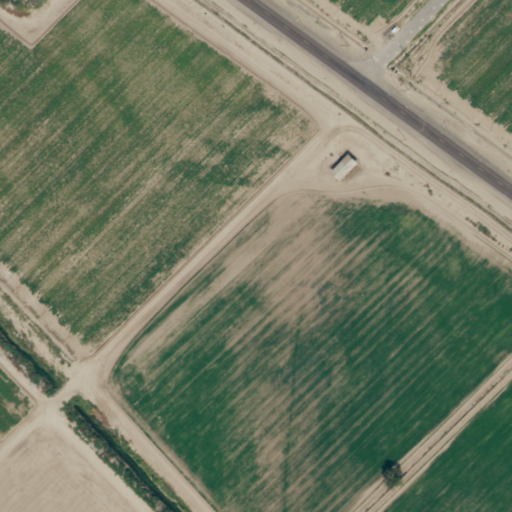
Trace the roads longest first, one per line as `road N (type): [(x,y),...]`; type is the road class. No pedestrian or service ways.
road 1 (track): [(0,500),(46,457),(360,86)]
road 2 (primary): [(244,0),(511,198)]
